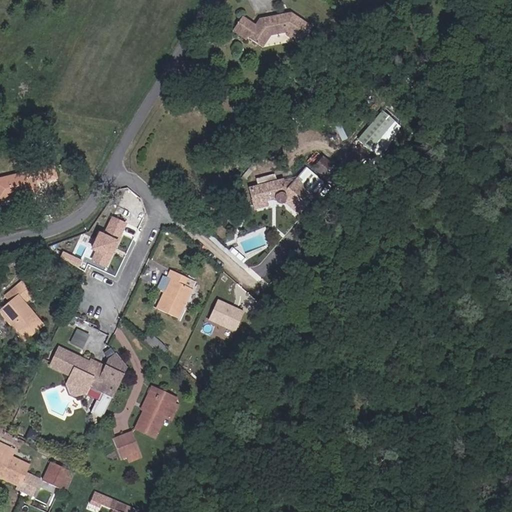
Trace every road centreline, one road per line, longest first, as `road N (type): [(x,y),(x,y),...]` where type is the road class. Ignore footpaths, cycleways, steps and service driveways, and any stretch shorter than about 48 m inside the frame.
road 1 (unclassified): [(116,168),(215,0)]
road 2 (residential): [(116,168),(165,207),(116,308)]
road 3 (unclassified): [(0,245),(54,233),(80,216),(116,168)]
